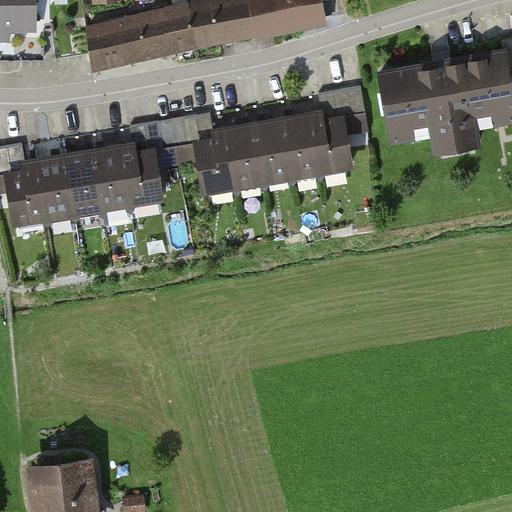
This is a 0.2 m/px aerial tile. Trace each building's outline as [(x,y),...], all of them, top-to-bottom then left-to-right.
[(37,0),(0,0),(0,46),(16,46),(16,35),(38,35),(37,0)] [(197,52),(327,26),(321,0),(193,0),(187,2),(188,6),(197,50),(197,52)] [(197,50),(188,6),(83,28),(93,72),(197,50)] [(374,71),(387,139),(432,130),(436,148),(471,142),(467,125),(511,117),(511,104),(502,48),(374,71)] [(345,118),(348,139),(375,134),(367,86),(324,93),(329,121),(345,118)] [(323,111),(310,113),(321,177),(329,176),(329,174),(354,170),(348,139),(345,118),(329,121),(324,121),(323,111)] [(208,130),(219,128),(217,113),(136,127),(139,147),(158,144),(163,170),(192,164),(189,147),(210,144),(208,130)] [(295,182),(321,177),(310,113),(284,117),(295,182)] [(268,186),(295,182),(284,117),(257,122),(268,186)] [(243,190),(268,186),(257,122),(232,126),(243,190)] [(214,195),(243,190),(232,126),(219,128),(208,130),(210,144),(189,147),(192,164),(197,192),(213,189),(214,195)] [(18,161),(31,159),(28,142),(0,146),(0,174),(4,174),(20,171),(18,161)] [(168,200),(163,170),(158,144),(139,147),(134,148),(133,142),(122,143),(133,206),(168,200)] [(105,211),(133,206),(122,143),(94,148),(105,211)] [(78,216),(105,211),(94,148),(67,153),(78,216)] [(48,221),(78,216),(67,153),(37,158),(48,221)] [(13,227),(48,221),(37,158),(31,159),(18,161),(20,171),(4,174),(13,227)] [(105,511),(94,453),(39,464),(48,511),(105,511)] [(149,511),(149,496),(127,497),(128,511),(149,511)]
